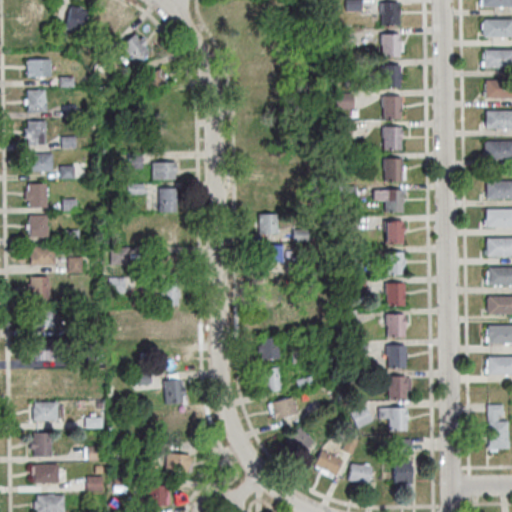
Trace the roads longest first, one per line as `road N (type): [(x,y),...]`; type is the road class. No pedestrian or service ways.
road 1 (residential): [(449,511),(442,0)]
road 2 (residential): [(261,475),(234,438),(220,397),(211,101),(202,60),(170,11)]
